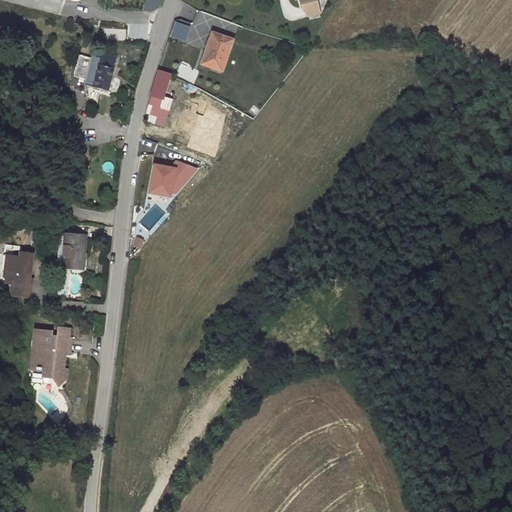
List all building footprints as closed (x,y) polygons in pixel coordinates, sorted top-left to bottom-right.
[(142,0),(142,11),(159,11),(159,0),(142,0)] [(322,0),(311,0),(307,1),(313,10),(324,8),(322,0)] [(232,39),(209,31),(198,63),(221,72),(232,39)] [(101,63),(111,66),(113,58),(104,55),(101,63)] [(82,87),(88,61),(75,58),(69,85),(82,87)] [(81,93),(90,95),(97,63),(88,61),(82,87),(81,93)] [(113,67),(97,63),(90,95),(106,98),(113,67)] [(181,82),(190,86),(195,71),(186,68),(181,82)] [(163,100),(169,76),(156,73),(152,89),(151,97),(163,100)] [(163,100),(151,97),(147,121),(162,124),(168,101),(163,100)] [(210,166),(231,144),(217,130),(196,153),(210,166)] [(170,193),(170,189),(173,192),(195,168),(175,160),(170,165),(152,163),(149,190),(170,193)] [(83,239),(56,237),(54,266),(81,268),(83,239)] [(20,258),(8,256),(1,294),(5,295),(2,307),(9,309),(10,306),(25,310),(29,292),(21,289),(23,284),(26,283),(26,279),(23,277),(23,275),(28,276),(30,265),(19,262),(20,258)] [(45,345),(32,345),(32,378),(40,379),(40,387),(60,387),(61,370),(56,370),(56,361),(64,362),(64,351),(61,350),(61,340),(49,339),(49,348),(45,348),(45,345)]
